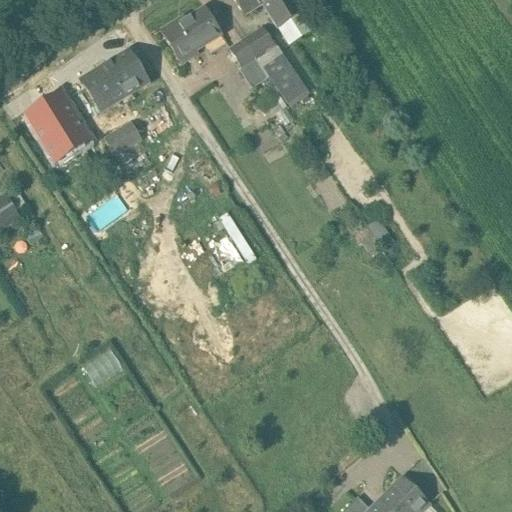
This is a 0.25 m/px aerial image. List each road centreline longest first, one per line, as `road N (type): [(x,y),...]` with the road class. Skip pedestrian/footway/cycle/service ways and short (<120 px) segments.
road 1 (track): [(112,7),(382,405)]
road 2 (unclassified): [(123,0),(0,83)]
